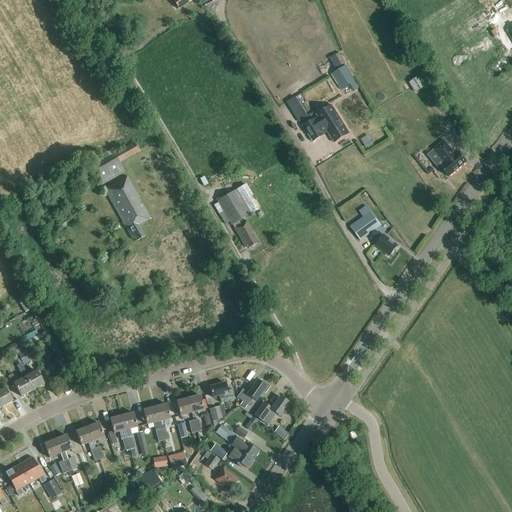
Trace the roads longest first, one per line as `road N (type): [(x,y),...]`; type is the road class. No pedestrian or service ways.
road 1 (unclassified): [(390,309),(213,14),(214,0)]
road 2 (residential): [(0,435),(65,401),(230,356),(273,360),(301,385)]
road 3 (track): [(169,141),(296,360),(301,385)]
road 4 (tertiary): [(390,309),(511,133)]
road 5 (track): [(263,357),(173,200)]
road 6 (residential): [(332,392),(371,425),(382,474),(404,511)]
road 7 (tertiary): [(248,511),(320,410)]
